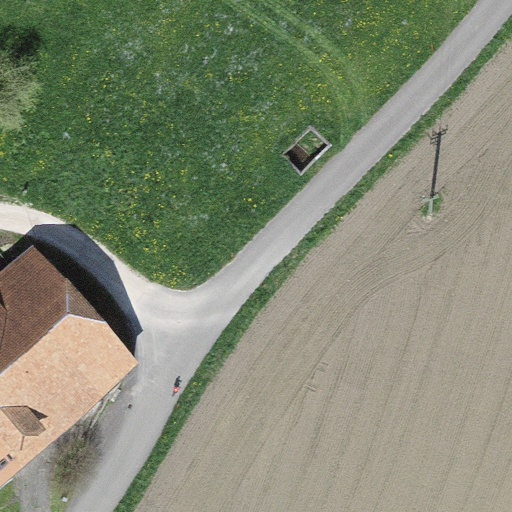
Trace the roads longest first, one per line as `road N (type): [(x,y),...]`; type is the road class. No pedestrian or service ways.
road 1 (residential): [(85,511),(187,344),(282,232),(504,0)]
road 2 (track): [(0,230),(70,249),(134,287),(187,344)]
